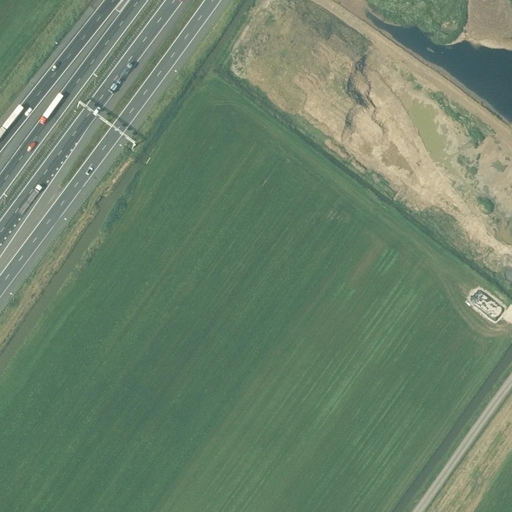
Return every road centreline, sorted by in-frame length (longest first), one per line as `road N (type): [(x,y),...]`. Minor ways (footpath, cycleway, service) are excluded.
road 1 (motorway): [(0,286),(213,0)]
road 2 (motorway): [(0,231),(174,0)]
road 3 (motorway): [(137,0),(0,187)]
road 4 (motorway): [(112,0),(0,141)]
